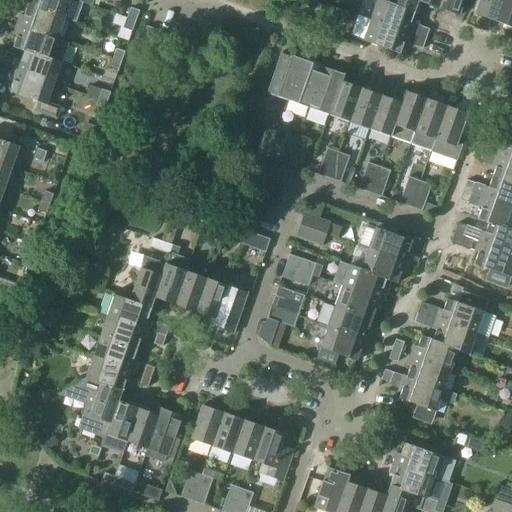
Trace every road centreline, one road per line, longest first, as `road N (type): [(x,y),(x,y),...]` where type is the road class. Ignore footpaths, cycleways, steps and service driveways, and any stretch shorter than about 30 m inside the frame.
road 1 (residential): [(441,229),(400,309),(368,401),(343,416)]
road 2 (residential): [(488,95),(473,56),(420,76),(340,47)]
road 3 (residential): [(302,185),(245,343)]
road 4 (residential): [(441,229),(302,185)]
road 5 (residential): [(488,95),(441,229)]
road 6 (residential): [(245,343),(327,373),(343,416)]
